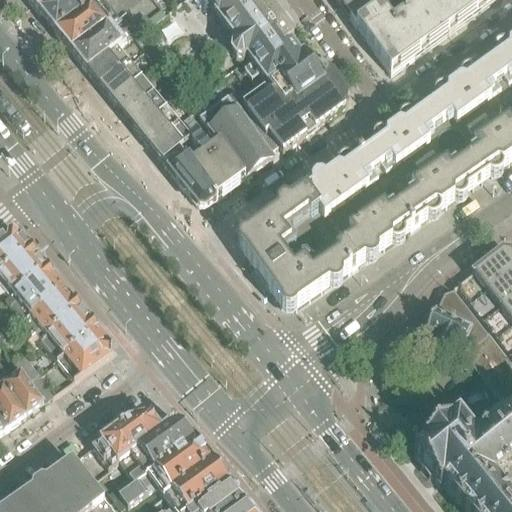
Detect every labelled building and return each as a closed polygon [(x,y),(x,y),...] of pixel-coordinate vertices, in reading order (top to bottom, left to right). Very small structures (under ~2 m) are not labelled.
[(39,20),(66,0),(23,0),(28,6),(29,6),(39,20)] [(55,39),(95,10),(87,0),(66,0),(39,20),(55,39)] [(323,89),(302,61),(300,63),(290,50),(293,47),(284,34),(292,28),(284,17),(276,23),(269,14),(265,16),(253,0),(198,0),(214,20),(213,21),(234,49),(231,51),(230,60),(235,66),(243,68),(246,66),(265,91),(276,84),(295,111),(323,90),(323,89)] [(396,6),(391,0),(331,0),(357,35),(382,16),(396,6)] [(450,37),(502,0),(433,0),(427,5),(450,37)] [(141,39),(165,20),(154,5),(130,24),(133,27),(123,36),(129,44),(139,36),(141,39)] [(390,81),(450,37),(427,5),(392,30),(382,16),(357,35),(390,81)] [(72,59),(110,28),(95,10),(55,39),(61,46),(72,59)] [(86,78),(116,55),(126,48),(111,29),(110,28),(72,59),(81,70),(80,70),(86,78)] [(394,254),(399,254),(402,252),(404,248),(404,244),(426,228),(430,230),(434,230),(438,227),(440,223),(440,219),(453,210),(457,212),(461,211),(465,209),(467,205),(466,201),(477,193),(489,186),(492,187),(497,187),(500,185),(502,181),(502,176),(511,169),(511,51),(508,54),(505,52),(500,53),(497,55),(495,59),(495,63),(473,79),(469,78),(465,78),(462,80),(460,84),(460,89),(447,98),(443,97),(439,97),(435,99),(433,103),(434,108),(423,116),(412,124),(408,122),(404,122),(400,125),(398,129),(399,133),(385,143),(382,141),(378,141),(374,144),(372,148),(373,152),(350,168),(347,166),(343,166),(339,169),(337,173),(337,177),(324,187),(321,185),(316,185),(313,188),(311,192),(311,196),(289,212),(286,210),(281,211),(278,213),(276,217),(276,221),(245,244),(241,246),(238,249),(237,253),(239,257),(242,260),(280,314),(282,319),(285,321),(289,322),(293,320),(296,317),(328,295),(332,297),(336,297),(340,294),(342,290),(341,286),(364,271),(368,273),(372,272),(376,270),(377,266),(377,262),(391,253),(394,254)] [(99,93),(128,70),(116,55),(86,78),(99,93)] [(112,109),(141,85),(128,70),(99,93),(112,109)] [(234,98),(227,102),(274,164),(282,159),(315,135),(344,114),(346,101),(332,82),(323,89),(323,90),(295,111),(276,84),(265,91),(266,92),(243,109),(234,98)] [(173,84),(166,89),(178,104),(185,99),(173,84)] [(125,124),(154,100),(141,85),(112,109),(125,124)] [(137,140),(167,116),(154,100),(125,124),(137,140)] [(200,122),(199,123),(209,137),(244,186),(274,164),(227,102),(200,122)] [(150,156),(179,131),(167,116),(137,140),(150,156)] [(182,157),(193,148),(179,131),(150,156),(163,171),(182,157)] [(244,186),(209,137),(193,148),(182,157),(218,205),(244,186)] [(218,205),(182,157),(163,171),(168,177),(196,212),(207,213),(214,208),(218,205)] [(0,267),(5,274),(30,254),(18,240),(7,238),(0,243),(0,267)] [(0,286),(12,301),(46,274),(36,262),(30,254),(5,274),(0,277),(0,286)] [(501,259),(458,293),(458,294),(462,298),(459,300),(469,313),(511,279),(511,263),(510,260),(501,259)] [(21,329),(63,294),(46,274),(12,301),(4,308),(21,329)] [(511,279),(469,313),(482,330),(511,306),(511,279)] [(41,346),(80,315),(74,307),(74,308),(63,294),(21,329),(31,341),(34,338),(41,346)] [(511,306),(482,330),(496,347),(511,334),(511,306)] [(56,368),(97,335),(91,327),(90,328),(80,315),(41,346),(39,348),(56,368)] [(462,355),(471,336),(435,320),(426,339),(427,339),(422,349),(450,362),(455,369),(464,362),(465,359),(462,355)] [(511,334),(496,347),(509,364),(511,361),(511,334)] [(109,362),(111,353),(97,335),(56,368),(73,388),(109,363),(109,362)] [(511,511),(511,507),(496,488),(511,474),(511,372),(488,341),(465,359),(464,362),(465,363),(465,362),(473,372),(473,373),(474,374),(482,384),(483,386),(491,396),(492,398),(493,398),(501,408),(500,408),(501,410),(502,410),(510,420),(509,420),(510,421),(504,426),(500,421),(485,434),(488,438),(477,447),(458,425),(450,432),(449,431),(440,439),(438,436),(428,443),(431,446),(422,454),(413,461),(439,494),(443,491),(459,511),(511,511)] [(43,411),(29,390),(28,389),(20,378),(12,384),(9,383),(0,369),(0,355),(2,354),(0,351),(0,383),(28,421),(41,411),(41,412),(43,411)] [(437,371),(441,362),(428,356),(424,365),(437,371)] [(38,381),(24,361),(14,370),(20,378),(28,389),(38,381)] [(28,421),(0,383),(0,423),(8,435),(28,421)] [(53,403),(39,383),(29,390),(43,411),(53,403)] [(0,440),(8,435),(0,423),(0,440)] [(127,463),(160,438),(150,424),(129,428),(120,434),(92,455),(108,477),(110,476),(118,469),(127,463)] [(120,500),(195,447),(173,428),(160,438),(127,463),(118,469),(128,483),(115,493),(116,494),(108,500),(113,506),(120,500)] [(163,502),(212,468),(195,447),(120,500),(113,506),(112,507),(116,511),(129,511),(154,493),(162,503),(163,502)] [(107,511),(86,485),(72,468),(9,511),(107,511)] [(197,511),(229,490),(212,468),(163,502),(170,511),(197,511)] [(238,511),(244,508),(234,497),(235,497),(229,490),(197,511),(238,511)]
